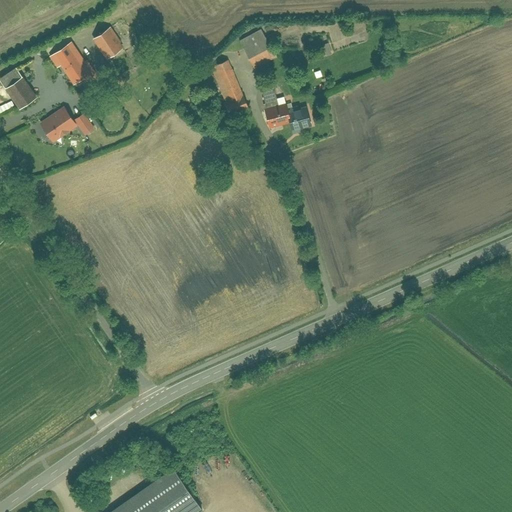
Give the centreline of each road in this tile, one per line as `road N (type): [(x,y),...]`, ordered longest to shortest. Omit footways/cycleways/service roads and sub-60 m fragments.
road 1 (secondary): [(157,401),(511,241)]
road 2 (unclassified): [(157,401),(0,182)]
road 3 (secondary): [(0,510),(157,401)]
